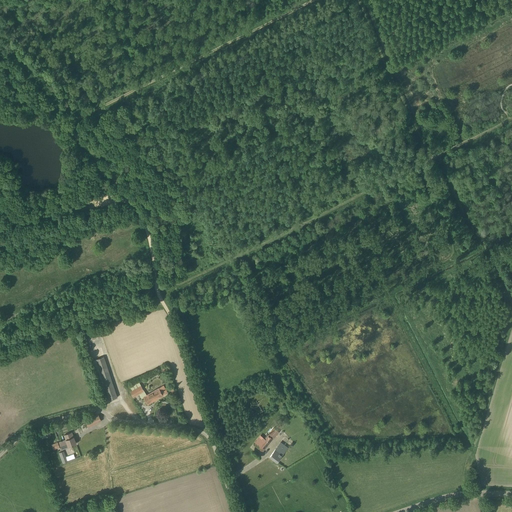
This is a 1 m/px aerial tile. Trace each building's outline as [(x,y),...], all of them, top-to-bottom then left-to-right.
[(109,400),(117,397),(104,357),(95,359),(109,400)] [(134,397),(144,392),(141,386),(132,390),(131,391),(134,397)] [(148,404),(163,395),(165,393),(161,387),(144,397),(148,404)] [(89,427),(97,423),(101,421),(98,415),(86,421),(89,427)] [(73,436),(72,432),(64,435),(66,439),(62,441),(62,440),(61,440),(61,441),(59,442),(61,446),(62,449),(76,443),(73,436)] [(263,451),(266,447),(273,439),(268,435),(258,447),(263,451)] [(270,456),(277,462),(283,454),(284,452),(277,447),(276,449),(270,456)] [(60,452),(63,463),(68,462),(65,451),(60,452)]
